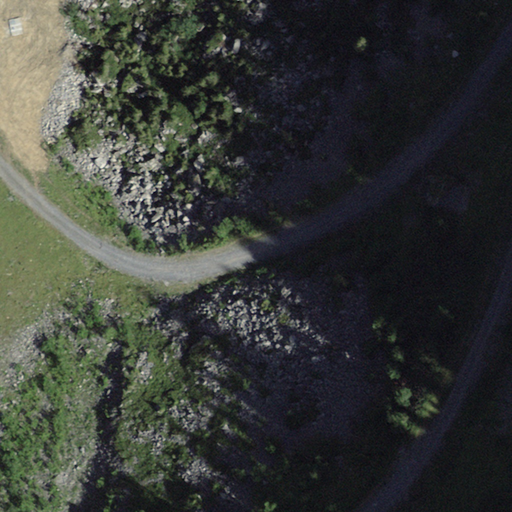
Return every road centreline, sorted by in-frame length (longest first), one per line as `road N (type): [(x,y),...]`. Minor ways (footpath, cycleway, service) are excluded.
road 1 (track): [(511,34),(462,101),(386,172),(289,232),(200,264),(156,271),(102,259),(0,175)]
road 2 (track): [(355,511),(407,452),(436,402),(484,297),(511,206)]
